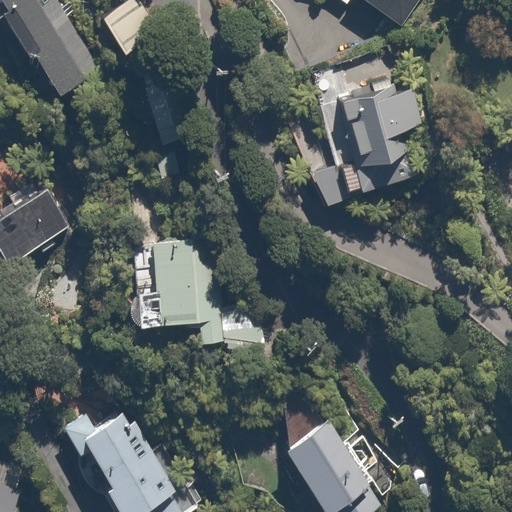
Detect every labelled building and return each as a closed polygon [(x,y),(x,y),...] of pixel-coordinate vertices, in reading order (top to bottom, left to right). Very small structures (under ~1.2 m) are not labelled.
[(54,0),(0,0),(0,33),(37,92),(91,58),(54,0)] [(134,0),(76,0),(74,1),(93,38),(141,12),(134,0)] [(343,0),(388,26),(404,0),(343,0)] [(400,70),(317,84),(334,183),(418,168),(400,70)] [(0,245),(56,209),(31,171),(0,191),(0,245)] [(203,223),(120,229),(123,272),(84,275),(87,313),(175,307),(178,337),(211,334),(203,223)] [(124,408),(65,434),(97,507),(125,495),(133,511),(160,511),(168,508),(124,408)] [(323,409),(267,439),(307,511),(354,511),(373,502),(323,409)] [(0,511),(5,511),(24,469),(0,458),(0,511)]
